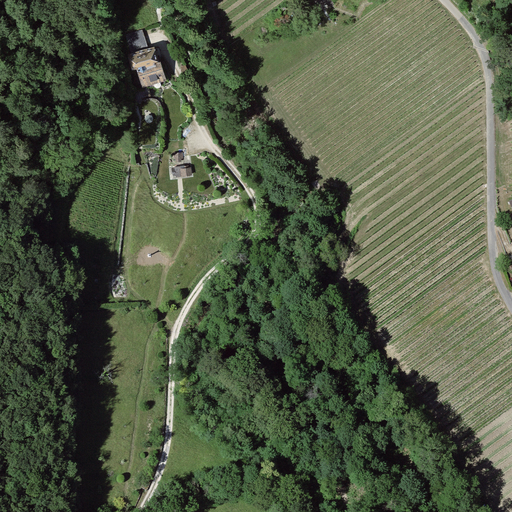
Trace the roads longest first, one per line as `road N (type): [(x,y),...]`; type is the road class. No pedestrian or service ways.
road 1 (track): [(141,511),(166,453),(179,322),(197,289),(258,224),(250,192),(204,133),(158,29)]
road 2 (track): [(443,0),(479,42),(489,72),(493,267),(511,306)]
road 3 (unknown): [(286,511),(270,485),(189,493),(174,511)]
